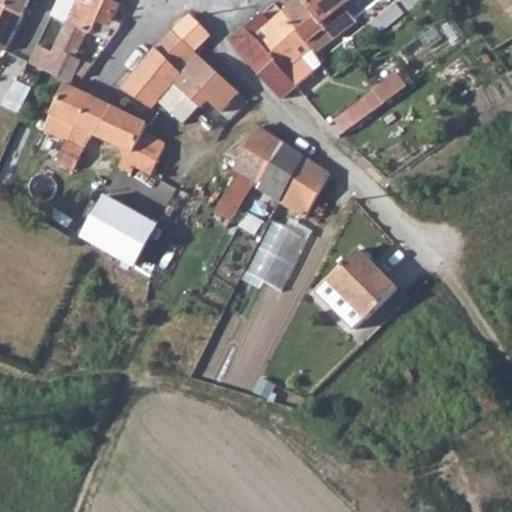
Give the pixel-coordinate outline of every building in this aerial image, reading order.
[(0,0),(0,49),(4,52),(28,0),(0,0)] [(55,75),(67,81),(70,82),(75,73),(83,77),(90,66),(73,58),(86,32),(91,34),(97,21),(116,30),(119,23),(110,19),(118,3),(111,0),(92,0),(90,4),(82,0),(57,0),(50,16),(65,23),(51,51),(38,45),(30,62),(55,75)] [(292,0),(280,11),(311,50),(321,43),(326,50),(334,43),(331,38),(301,0),(292,0)] [(301,0),(331,38),(352,21),(341,6),(348,0),(301,0)] [(244,28),(273,61),(293,82),(319,61),(311,50),(280,11),(268,21),(261,13),(244,28)] [(172,31),(194,53),(210,36),(188,15),(172,31)] [(229,40),(258,74),(273,61),(244,28),(229,40)] [(154,49),(180,76),(198,57),(194,53),(172,31),(169,33),(154,49)] [(154,49),(122,87),(149,108),(174,82),(180,76),(154,49)] [(174,82),(198,107),(206,99),(219,111),(237,93),(198,57),(180,76),(174,82)] [(258,74),(278,98),(284,94),(294,84),(293,82),(273,61),(258,74)] [(376,94),(382,106),(407,88),(398,75),(375,92),(376,94)] [(66,84),(44,131),(61,139),(58,144),(63,147),(57,161),(74,170),(92,133),(127,150),(123,160),(149,175),(164,145),(143,129),(147,123),(75,89),(66,84)] [(232,169),(239,173),(255,181),(256,181),(277,139),(255,125),(232,169)] [(256,181),(259,183),(256,189),(279,202),(303,156),(277,139),(256,181)] [(279,202),(305,217),(329,173),(303,156),(279,202)] [(239,173),(215,212),(229,221),(255,181),(239,173)] [(82,235),(136,264),(157,225),(103,196),(82,235)] [(278,210),(245,278),(281,295),(314,227),(278,210)] [(330,278),(344,286),(338,292),(365,319),(397,288),(359,249),(330,278)] [(327,281),(338,292),(344,286),(330,278),(327,281)]
